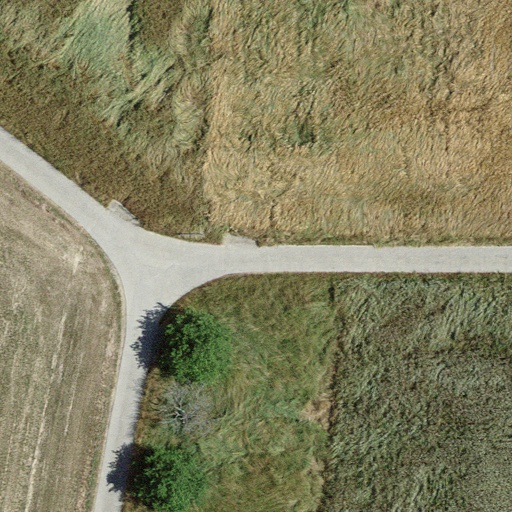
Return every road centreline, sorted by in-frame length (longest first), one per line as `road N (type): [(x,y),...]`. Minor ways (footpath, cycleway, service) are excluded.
road 1 (track): [(105,511),(150,272),(0,154)]
road 2 (track): [(150,272),(511,272)]
